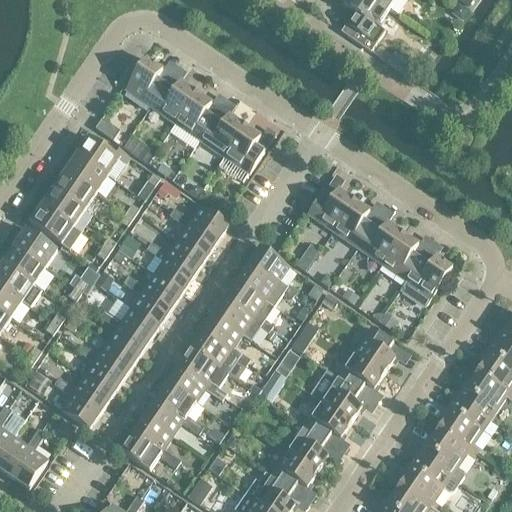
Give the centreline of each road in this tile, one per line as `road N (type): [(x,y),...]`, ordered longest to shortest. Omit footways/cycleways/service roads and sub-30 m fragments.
road 1 (residential): [(321,135),(491,253),(499,278),(340,511)]
road 2 (residential): [(59,511),(321,135)]
road 3 (residential): [(0,202),(119,28),(146,17),(321,135)]
